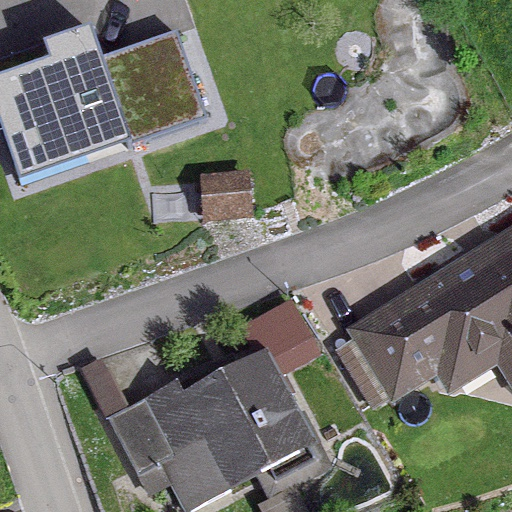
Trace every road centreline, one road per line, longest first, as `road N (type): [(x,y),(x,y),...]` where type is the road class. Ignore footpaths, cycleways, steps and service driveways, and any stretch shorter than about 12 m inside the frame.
road 1 (residential): [(6,364),(350,239),(511,159)]
road 2 (residential): [(6,364),(59,511)]
